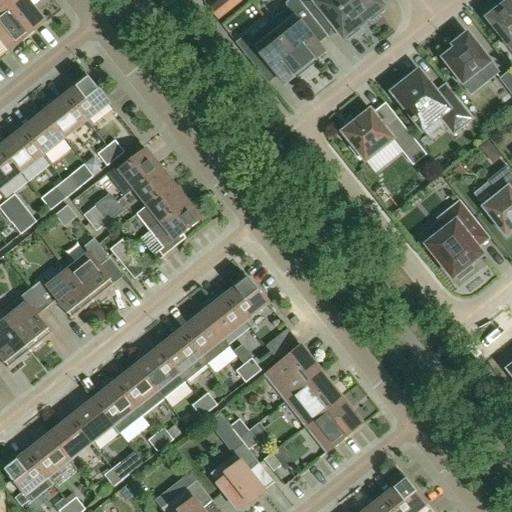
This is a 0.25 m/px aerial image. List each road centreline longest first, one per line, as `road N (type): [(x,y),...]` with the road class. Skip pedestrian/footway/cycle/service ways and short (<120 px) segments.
road 1 (residential): [(511,280),(456,324),(298,126),(434,16)]
road 2 (residential): [(0,427),(254,226)]
road 3 (residential): [(96,25),(254,226)]
road 4 (residential): [(254,226),(413,426)]
road 5 (residential): [(305,511),(413,426)]
road 6 (residential): [(0,101),(96,25)]
